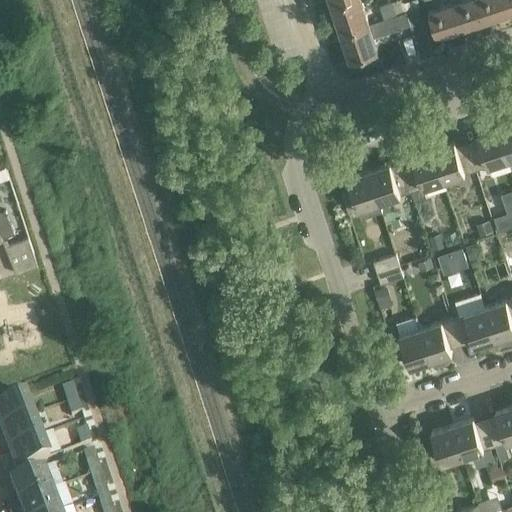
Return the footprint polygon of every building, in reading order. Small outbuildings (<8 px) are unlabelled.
[(341,32),(369,23),(361,0),(347,0),(332,5),(341,32)] [(460,28),(485,20),(478,0),(459,0),(452,2),(460,28)] [(478,0),(485,20),(509,12),(504,0),(478,0)] [(384,18),(396,14),(392,1),(380,4),(384,18)] [(436,36),(460,28),(452,2),(428,10),(436,36)] [(413,31),(424,27),(418,8),(420,7),(420,6),(396,14),(384,18),(388,30),(400,26),(398,22),(409,19),(413,31)] [(369,23),(341,32),(350,60),(378,51),(369,23)] [(509,159),(511,158),(511,157),(511,122),(499,127),(509,159)] [(476,169),(509,159),(499,127),(477,134),(480,143),(469,147),(476,169)] [(476,169),(469,147),(458,150),(455,141),(434,148),(444,180),(476,169)] [(416,164),(404,168),(412,191),(415,200),(426,196),(423,187),(444,180),(434,148),(413,155),(416,164)] [(412,191),(404,168),(393,171),(390,162),(369,169),(380,201),(412,191)] [(358,208),(380,201),(369,169),(348,176),(358,208)] [(511,190),(501,194),(511,226),(511,190)] [(274,234),(271,227),(270,223),(259,227),(263,238),(274,234)] [(12,225),(0,230),(4,238),(15,233),(12,225)] [(29,236),(6,245),(17,274),(38,265),(29,236)] [(280,242),(272,245),(277,260),(285,258),(280,242)] [(435,252),(439,271),(465,265),(461,246),(435,252)] [(377,272),(400,264),(396,253),(373,260),(377,272)] [(381,283),(400,277),(404,276),(400,264),(377,272),(381,283)] [(511,297),(485,306),(496,338),(511,332),(511,297)] [(475,345),(496,338),(485,306),(453,317),(460,339),(472,336),(475,345)] [(417,316),(396,323),(410,366),(431,359),(421,327),(417,316)] [(449,343),(460,339),(453,317),(421,327),(431,359),(452,352),(449,343)] [(67,401),(77,397),(72,384),(62,388),(67,401)] [(0,427),(33,414),(25,393),(0,402),(0,427)] [(72,416),(82,412),(77,397),(67,401),(72,416)] [(495,445),(511,439),(511,404),(496,409),(499,418),(488,422),(495,445)] [(41,436),(33,414),(0,427),(0,428),(8,449),(41,436)] [(495,445),(488,422),(476,426),(473,417),(452,424),(463,456),(495,445)] [(442,463),(463,456),(452,424),(431,431),(442,463)] [(81,445),(91,442),(87,428),(77,431),(81,445)] [(50,458),(41,436),(8,449),(16,471),(50,458)] [(91,475),(101,472),(96,458),(86,461),(91,475)] [(12,506),(51,490),(43,469),(10,482),(15,495),(9,497),(12,506)] [(95,489),(105,486),(101,472),(91,475),(95,489)] [(21,511),(58,511),(60,511),(51,490),(12,506),(14,511),(19,511),(21,511)] [(102,511),(113,511),(110,501),(100,505),(102,511)] [(456,511),(481,511),(478,503),(456,511)]
